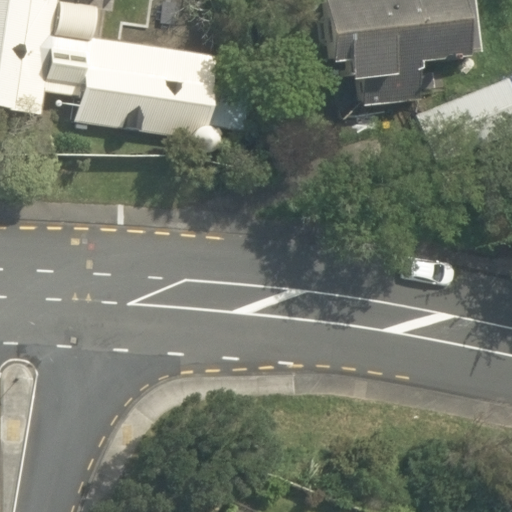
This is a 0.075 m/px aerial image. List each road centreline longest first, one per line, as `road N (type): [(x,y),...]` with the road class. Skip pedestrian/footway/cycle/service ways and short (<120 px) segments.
road 1 (tertiary): [(511,344),(256,301),(27,286)]
road 2 (residential): [(7,511),(27,286)]
